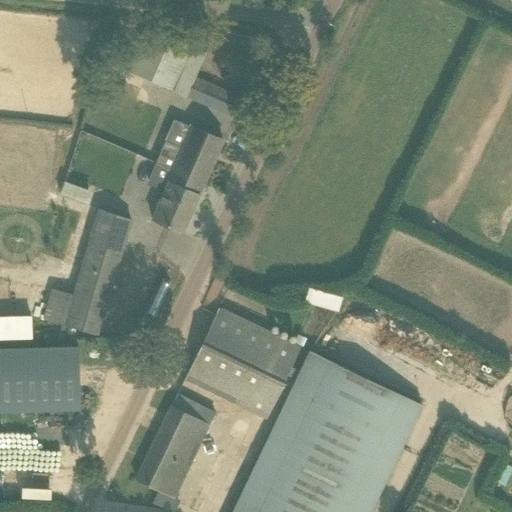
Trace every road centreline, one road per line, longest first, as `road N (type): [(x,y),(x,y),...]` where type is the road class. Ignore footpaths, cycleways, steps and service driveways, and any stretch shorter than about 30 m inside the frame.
road 1 (unclassified): [(82,511),(324,22)]
road 2 (unclassified): [(324,22),(131,0)]
